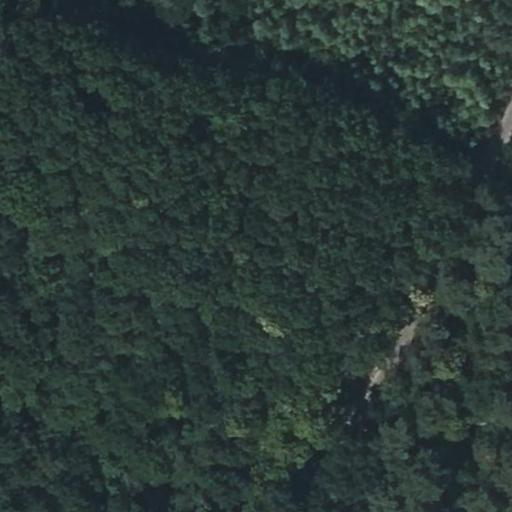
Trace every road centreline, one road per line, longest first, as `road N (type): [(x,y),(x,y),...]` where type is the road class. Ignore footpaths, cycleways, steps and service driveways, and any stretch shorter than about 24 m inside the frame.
road 1 (track): [(0,179),(382,380)]
road 2 (track): [(315,511),(382,380)]
